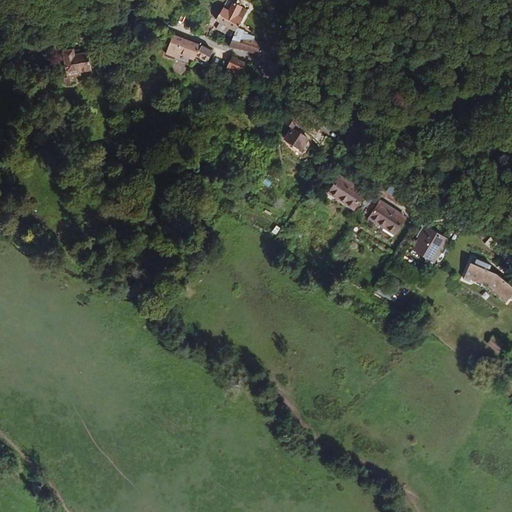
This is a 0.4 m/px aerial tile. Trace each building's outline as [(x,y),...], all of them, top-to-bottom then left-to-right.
[(238,2),(233,0),(221,0),(219,5),(234,12),(238,2)] [(219,5),(211,20),(226,28),(224,34),(231,37),(236,24),(237,22),(241,15),(234,12),(219,5)] [(245,47),(247,49),(259,54),(258,58),(266,61),(269,55),(262,51),(263,46),(250,39),(251,35),(243,31),(244,27),(236,24),(231,37),(229,42),(245,47)] [(199,42),(171,33),(166,44),(191,56),(192,54),(199,42)] [(96,48),(93,36),(70,40),(70,43),(72,42),(74,49),(71,50),(71,60),(60,61),(56,61),(60,64),(67,70),(77,68),(77,65),(87,63),(85,51),(96,48)] [(70,40),(57,43),(60,61),(71,60),(71,50),(69,50),(68,43),(70,43),(70,40)] [(211,46),(199,42),(192,54),(204,59),(211,46)] [(218,69),(237,82),(246,67),(227,52),(218,69)] [(68,76),(67,70),(60,64),(62,77),(68,76)] [(47,89),(33,83),(30,90),(43,96),(47,89)] [(30,98),(21,93),(17,99),(26,103),(30,98)] [(296,111),(289,123),(294,127),(290,134),(287,132),(285,136),(287,138),(286,140),(303,151),(305,149),(311,139),(311,138),(301,132),(306,124),(299,118),(301,115),(296,111)] [(311,139),(305,149),(309,151),(314,145),(311,139)] [(244,189),(245,187),(247,184),(232,176),(229,181),(244,189)] [(340,177),(331,191),(354,207),(364,192),(340,177)] [(387,194),(376,184),(367,194),(373,199),(375,197),(378,199),(381,195),(384,198),(387,194)] [(371,218),(396,235),(406,220),(380,203),(371,218)] [(420,238),(414,250),(434,261),(447,239),(427,227),(426,229),(423,228),(418,237),(420,238)] [(294,233),(288,230),(282,238),(289,242),(294,233)] [(509,252),(491,237),(486,243),(504,258),(509,252)] [(434,261),(414,250),(412,253),(432,265),(434,261)] [(392,256),(388,262),(399,271),(403,265),(392,256)] [(476,260),(475,263),(474,265),(470,264),(463,280),(470,283),(471,280),(477,283),(481,284),(482,281),(488,284),(497,290),(495,292),(507,301),(510,298),(511,298),(511,287),(503,281),(494,272),(489,271),(491,266),(476,260)] [(384,278),(376,295),(392,302),(400,284),(384,278)] [(486,292),(482,296),(486,300),(490,296),(486,292)] [(493,338),(488,345),(499,353),(504,346),(493,338)]
